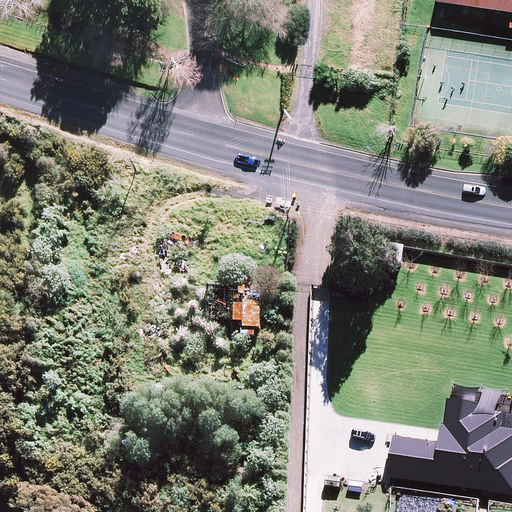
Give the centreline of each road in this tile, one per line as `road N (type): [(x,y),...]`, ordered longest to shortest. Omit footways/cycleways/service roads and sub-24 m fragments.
road 1 (secondary): [(0,80),(294,162),(511,207)]
road 2 (track): [(294,162),(312,0)]
